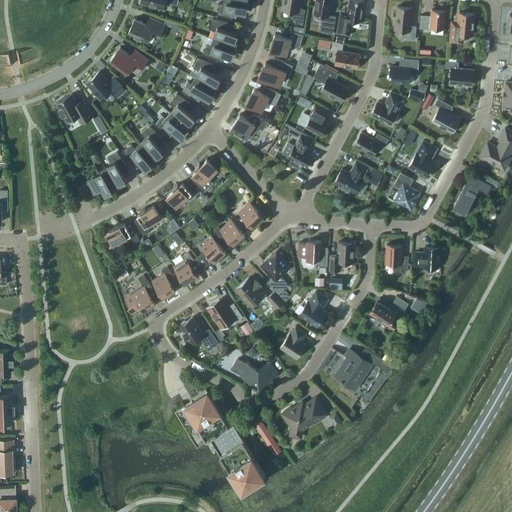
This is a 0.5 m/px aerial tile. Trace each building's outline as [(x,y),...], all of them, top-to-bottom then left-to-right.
[(246,12),(248,0),(246,0),(226,0),(226,4),(219,3),(217,14),(217,13),(217,14),(233,18),(234,10),(246,12)] [(300,0),(282,0),(282,2),(284,2),(283,9),(291,10),(290,18),(296,19),(295,23),(303,25),(306,9),(299,8),(300,0)] [(329,15),(331,0),(316,0),(314,13),(323,14),(320,30),(333,32),(336,16),(329,15)] [(340,17),(337,32),(350,35),(353,20),(361,21),(365,0),(364,0),(349,0),(348,12),(342,11),(341,11),(341,12),(340,17)] [(415,39),(417,26),(411,26),(412,7),(397,6),(396,16),(395,29),(409,30),(408,38),(415,39)] [(421,14),(420,28),(431,29),(432,27),(444,28),(445,10),(432,9),(432,15),(421,14)] [(449,40),(463,42),(463,34),(472,35),(473,27),(475,27),(475,21),(473,20),(474,13),(457,11),(456,20),(451,20),(449,40)] [(136,18),(129,33),(148,42),(152,33),(160,37),(166,24),(150,17),(147,24),(143,23),(144,22),(136,18)] [(216,31),(214,38),(236,46),(238,38),(236,37),(237,33),(226,29),(229,22),(213,17),(213,18),(210,29),(216,31)] [(275,33),(271,49),(287,53),(290,45),(300,48),(304,34),(290,30),(288,37),(275,33)] [(232,57),(236,46),(214,38),(216,39),(214,46),(207,43),(203,54),(203,53),(203,54),(218,61),(221,53),(232,57)] [(338,50),(335,64),(350,67),(350,66),(358,68),(360,53),(342,50),(344,43),(331,40),(329,49),(338,50)] [(117,67),(127,74),(134,64),(141,69),(149,59),(136,49),(131,55),(120,47),(121,46),(110,60),(118,65),(117,67)] [(199,71),(196,77),(216,88),(220,81),(218,80),(220,77),(210,71),(214,64),(198,57),(199,57),(193,67),(199,71)] [(283,76),(287,78),(293,65),(274,57),(271,64),(266,62),(260,76),(280,84),(283,76)] [(298,64),(307,67),(310,61),(300,57),(298,64)] [(404,58),(403,67),(391,66),(390,74),(389,74),(389,78),(390,79),(390,80),(409,82),(410,74),(418,75),(419,59),(404,58)] [(162,72),(167,66),(159,60),(155,67),(162,72)] [(472,81),(474,81),(475,73),(473,73),(473,69),(458,68),(459,62),(447,60),(446,67),(452,67),(451,83),(472,85),(472,81)] [(327,81),(322,90),(342,101),(349,88),(335,80),(339,73),(321,63),(314,76),(315,77),(315,75),(327,81)] [(112,89),(118,96),(126,88),(115,76),(109,81),(100,71),(87,83),(102,99),(112,89)] [(168,84),(171,80),(164,76),(162,79),(168,84)] [(210,99),(216,88),(196,77),(195,77),(198,79),(194,84),(188,81),(183,91),(182,90),(182,91),(196,100),(200,93),(210,99)] [(249,95),(245,103),(250,105),(251,104),(262,110),(267,100),(276,104),(281,94),(270,88),(267,94),(255,88),(250,96),(249,95)] [(423,101),(425,92),(411,88),(408,96),(423,101)] [(430,102),(434,95),(429,92),(425,99),(430,102)] [(72,93),(57,102),(57,103),(58,102),(61,108),(59,109),(62,115),(65,114),(68,121),(77,116),(81,123),(93,116),(84,99),(77,103),(72,94),(73,94),(72,93)] [(176,107),(171,112),(189,127),(194,121),(192,119),(195,116),(186,108),(191,102),(177,93),(170,102),(176,107)] [(371,114),(391,124),(398,111),(397,111),(403,99),(391,93),(385,104),(378,101),(371,114)] [(308,107),(311,101),(301,95),(297,101),(308,107)] [(440,107),(433,121),(439,124),(438,125),(441,128),(446,129),(446,128),(452,131),(452,132),(461,117),(460,117),(447,110),(450,104),(438,97),(435,104),(440,107)] [(305,126),(323,136),(330,124),(323,120),(328,111),(315,104),(310,114),(311,115),(305,126)] [(181,136),(189,127),(171,112),(173,114),(168,119),(163,115),(156,123),(155,123),(167,135),(172,129),(181,136)] [(250,120),(240,113),(232,126),(251,139),(256,131),(258,132),(260,129),(262,130),(268,122),(254,114),(250,120)] [(154,119),(149,114),(146,117),(151,123),(154,119)] [(149,121),(143,116),(139,120),(144,125),(149,121)] [(140,142),(155,160),(162,155),(160,153),(163,150),(156,141),(162,136),(150,124),(150,125),(141,132),(146,138),(140,142)] [(91,130),(95,137),(102,133),(98,126),(91,130)] [(276,135),(280,129),(274,126),(271,132),(276,135)] [(410,127),(407,134),(414,138),(417,131),(410,127)] [(498,147),(488,141),(481,155),(505,168),(511,154),(510,153),(511,149),(511,130),(506,127),(499,139),(501,140),(498,147)] [(355,145),(373,155),(380,142),(385,145),(389,138),(378,133),(375,139),(362,132),(355,145)] [(288,142),(283,152),(289,156),(292,158),(290,162),(298,167),(301,163),(307,166),(313,154),(308,151),(312,143),(313,141),(301,134),(300,136),(296,145),(295,145),(288,142)] [(396,148),(399,142),(393,139),(390,145),(396,148)] [(437,147),(424,140),(418,151),(417,151),(409,166),(429,176),(437,161),(431,159),(437,147)] [(146,168),(155,160),(140,142),(136,146),(138,148),(136,149),(132,144),(124,151),(123,150),(123,151),(132,164),(138,159),(146,168)] [(105,167),(117,187),(124,183),(122,181),(126,179),(120,169),(127,165),(118,151),(117,151),(118,152),(108,157),(111,163),(105,167)] [(218,168),(208,158),(201,164),(200,163),(196,167),(197,168),(194,172),(195,173),(191,178),(205,191),(213,182),(208,178),(218,168)] [(342,168),(335,182),(342,186),(342,187),(348,191),(349,190),(355,193),(355,192),(362,195),(368,184),(362,181),(362,179),(368,168),(356,161),(350,172),(342,168)] [(393,174),(396,168),(390,165),(387,170),(393,174)] [(117,187),(105,167),(100,170),(101,172),(100,173),(97,167),(87,172),(86,172),(95,190),(102,186),(106,193),(117,187)] [(375,178),(372,182),(377,185),(383,173),(373,168),(369,175),(375,178)] [(405,206),(412,210),(416,202),(415,202),(420,191),(410,186),(413,179),(401,172),(395,184),(401,187),(395,199),(405,205),(405,206)] [(458,198),(454,205),(467,212),(470,205),(473,206),(477,197),(475,196),(480,188),(488,192),(492,185),(471,174),(462,189),(460,188),(456,197),(458,198)] [(177,184),(174,187),(175,188),(168,194),(177,205),(197,189),(189,179),(184,183),(183,182),(179,185),(177,184)] [(192,204),(199,211),(211,200),(199,188),(194,192),(199,198),(192,204)] [(243,215),(238,219),(247,229),(252,224),(253,226),(256,223),(257,223),(263,218),(262,217),(263,216),(251,202),(240,212),(243,215)] [(146,207),(141,210),(142,212),(138,214),(139,216),(133,219),(143,235),(152,230),(148,225),(162,216),(154,204),(147,209),(146,207)] [(245,233),(232,219),(222,228),(219,225),(214,230),(228,246),(233,241),(234,243),(238,240),(238,241),(245,234),(245,233)] [(115,226),(108,230),(114,243),(131,235),(135,242),(141,239),(132,220),(126,223),(125,221),(121,223),(120,222),(115,224),(115,226)] [(180,230),(168,235),(173,246),(184,241),(180,230)] [(148,247),(153,244),(149,237),(143,240),(148,247)] [(206,249),(201,254),(209,263),(214,259),(215,260),(219,257),(219,258),(226,252),(226,251),(213,237),(203,246),(206,249)] [(307,258),(320,259),(319,265),(328,265),(329,246),(322,246),(322,240),(308,239),(308,240),(308,242),(299,242),(298,255),(308,255),(308,258),(307,258)] [(339,241),(338,255),(331,254),(330,270),(340,270),(340,261),(354,262),(354,249),(356,249),(357,240),(349,240),(349,242),(339,241)] [(403,245),(387,244),(386,253),(385,253),(385,262),(386,262),(386,263),(394,263),(394,271),(402,271),(402,269),(408,269),(409,255),(402,255),(403,245)] [(430,269),(433,269),(437,267),(439,267),(440,247),(425,246),(425,252),(415,251),(415,265),(424,265),(424,266),(426,267),(428,268),(430,269)] [(185,259),(175,266),(186,282),(186,283),(194,278),(193,277),(197,274),(196,273),(202,269),(194,258),(189,251),(183,255),(185,259)] [(274,277),(269,282),(279,293),(289,284),(280,275),(290,266),(284,259),(282,252),(278,253),(277,252),(275,253),(272,254),(273,256),(263,265),(274,277)] [(164,296),(165,297),(172,292),(172,291),(176,288),(175,287),(180,283),(168,266),(162,270),(165,273),(154,280),(164,296)] [(114,273),(119,281),(129,274),(125,267),(114,273)] [(145,286),(127,298),(131,306),(130,307),(135,314),(143,308),(144,310),(145,309),(146,309),(152,305),(152,304),(155,302),(154,300),(160,297),(145,274),(139,278),(145,286)] [(259,300),(258,299),(264,293),(260,288),(262,286),(257,280),(255,283),(249,277),(236,289),(251,305),(252,305),(253,305),(255,305),(259,302),(259,300)] [(323,285),(324,277),(315,277),(315,285),(323,285)] [(327,312),(321,308),(324,303),(325,304),(329,297),(317,289),(310,300),(309,300),(300,314),(318,326),(327,312)] [(291,295),(285,290),(279,295),(285,301),(291,295)] [(267,298),(277,308),(284,302),(274,291),(267,298)] [(408,303),(398,296),(390,307),(385,304),(386,302),(380,298),(371,311),(382,319),(382,320),(395,329),(407,310),(404,309),(408,303)] [(417,297),(411,306),(421,313),(432,302),(417,297)] [(219,299),(209,306),(222,327),(226,324),(226,321),(234,316),(237,320),(243,316),(234,303),(228,307),(223,298),(220,300),(219,299)] [(285,326),(291,318),(283,312),(277,321),(285,326)] [(201,338),(209,350),(219,343),(210,329),(204,333),(193,317),(180,325),(185,331),(184,332),(188,338),(188,337),(193,343),(201,338)] [(246,334),(253,330),(247,321),(240,326),(246,334)] [(290,333),(281,347),(297,357),(307,343),(302,340),(307,333),(296,326),(292,333),(290,333)] [(1,349),(0,348),(0,382),(1,382),(1,373),(10,373),(9,349),(1,349)] [(346,359),(335,375),(350,385),(352,382),(358,386),(364,377),(359,374),(362,369),(367,372),(373,363),(360,354),(350,348),(346,354),(349,357),(347,360),(346,359)] [(381,357),(376,365),(388,373),(393,365),(381,357)] [(232,368),(232,369),(241,374),(247,376),(246,378),(256,383),(257,382),(260,384),(263,382),(263,383),(273,377),(272,376),(278,372),(271,362),(259,369),(257,368),(247,363),(238,358),(233,369),(232,368)] [(221,411),(207,388),(191,398),(193,400),(176,411),(198,446),(210,438),(223,458),(246,494),(259,486),(255,481),(265,475),(256,460),(257,460),(246,444),(246,443),(233,423),(230,425),(221,411)] [(0,424),(3,424),(3,423),(12,422),(12,411),(13,411),(13,405),(11,405),(11,394),(0,394),(0,424)] [(303,402),(293,409),(291,407),(284,412),(283,414),(287,421),(289,419),(292,425),(290,433),(292,435),(300,437),(302,436),(304,426),(314,420),(316,422),(329,413),(317,396),(304,404),(303,402)] [(336,426),(343,421),(336,411),(329,416),(336,426)] [(13,440),(0,440),(0,472),(14,472),(13,440)] [(0,511),(15,511),(15,497),(13,498),(13,492),(2,493),(2,485),(0,485),(0,511)]
